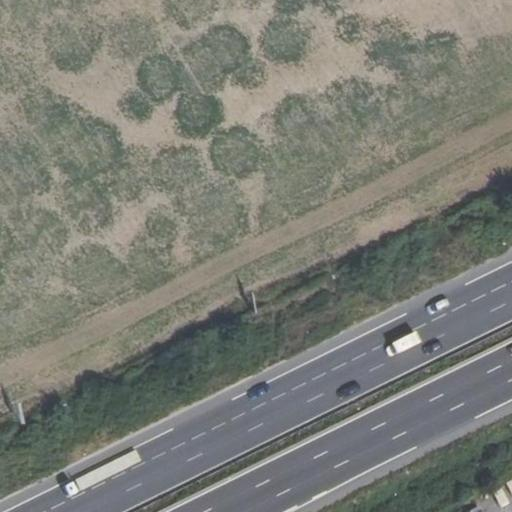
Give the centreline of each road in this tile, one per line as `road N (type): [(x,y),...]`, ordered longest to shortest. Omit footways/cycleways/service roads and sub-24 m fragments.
road 1 (motorway): [(511,295),(65,511)]
road 2 (motorway): [(239,511),(511,376)]
